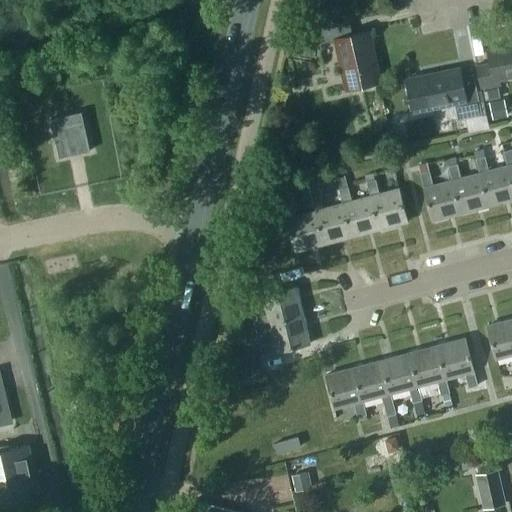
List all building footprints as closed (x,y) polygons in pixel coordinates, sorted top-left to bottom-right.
[(335,40),(346,89),(381,81),(369,31),(352,34),(349,19),(316,26),(320,43),(335,40)] [(310,45),(320,43),(316,26),(306,28),(310,45)] [(511,45),(487,50),(490,62),(476,65),(481,88),(500,85),(499,79),(511,75),(511,45)] [(413,112),(455,104),(458,119),(481,115),(475,86),(464,88),(460,68),(406,79),(413,112)] [(492,119),(507,116),(504,99),(489,102),(492,119)] [(90,150),(81,111),(50,118),(59,157),(90,150)] [(511,148),(503,151),(507,165),(511,184),(511,148)] [(483,149),(475,151),(477,158),(484,156),(483,149)] [(476,159),(479,172),(488,206),(511,199),(511,184),(507,165),(488,170),(484,156),(477,158),(476,159)] [(448,171),(445,159),(434,162),(437,174),(448,171)] [(479,172),(460,177),(457,163),(456,164),(448,166),(451,180),(460,213),(488,206),(479,172)] [(460,213),(451,180),(433,185),(429,171),(420,173),(432,220),(460,213)] [(344,175),(336,177),(339,189),(347,186),(344,175)] [(317,178),(307,181),(311,196),(320,194),(321,193),(317,178)] [(366,181),(370,195),(379,229),(407,221),(399,188),(379,193),(375,179),(366,181)] [(288,184),(278,186),(282,199),(291,196),(288,184)] [(379,229),(370,195),(351,200),(347,186),(339,189),(338,189),(342,203),(351,236),(379,229)] [(311,196),(314,210),(323,243),(351,236),(342,203),(323,208),(320,194),(311,196)] [(323,243),(314,210),(296,215),(292,201),(283,203),(295,251),(323,243)] [(255,326),(269,323),(303,315),(296,286),(263,294),(267,314),(253,317),(255,326)] [(303,315),(269,323),(274,342),(260,345),(262,354),(310,343),(303,315)] [(511,318),(487,325),(496,359),(511,354),(511,318)] [(465,337),(437,345),(446,378),(465,373),(468,387),(478,385),(472,365),(465,337)] [(437,345),(409,352),(418,385),(437,381),(441,394),(450,392),(446,378),(437,345)] [(244,354),(249,373),(260,370),(255,351),(244,354)] [(409,352),(382,360),(391,393),(409,388),(413,402),(422,399),(418,385),(409,352)] [(363,400),(382,395),(387,415),(396,413),(391,393),(382,360),(354,367),(363,400)] [(0,424),(14,421),(1,367),(0,366),(0,424)] [(366,414),(363,400),(354,367),(325,374),(334,408),(354,403),(357,416),(366,414)] [(422,399),(413,402),(416,414),(425,412),(422,399)] [(398,425),(395,414),(387,416),(390,427),(398,425)] [(273,441),(277,453),(300,445),(296,434),(273,441)] [(386,439),(389,451),(398,448),(395,437),(386,439)] [(511,440),(503,442),(506,454),(511,452),(511,440)] [(26,445),(0,451),(0,501),(20,497),(19,492),(36,488),(26,445)] [(475,474),(483,508),(506,502),(498,468),(475,474)] [(306,472),(292,476),(296,491),(309,488),(306,472)]
